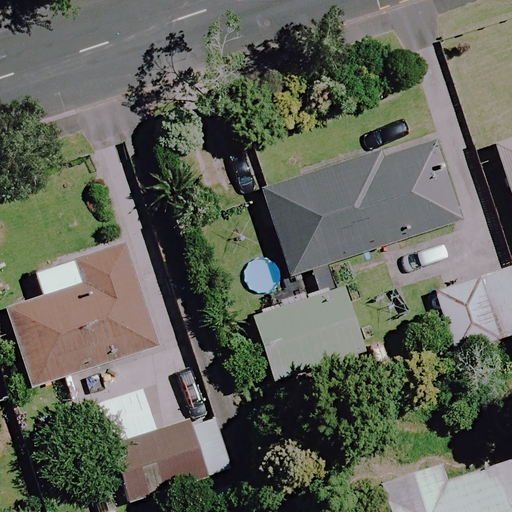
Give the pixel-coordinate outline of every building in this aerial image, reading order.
[(458,226),(430,141),(259,196),(287,281),(458,226)] [(511,143),(493,149),(511,213),(511,143)] [(157,352),(125,248),(32,277),(40,303),(4,314),(29,393),(157,352)] [(511,330),(511,278),(510,273),(431,297),(447,350),(511,330)] [(361,353),(340,291),(249,323),(270,385),(361,353)] [(210,422),(193,372),(74,413),(91,462),(107,457),(124,509),(228,474),(210,422)] [(511,511),(511,460),(426,490),(421,472),(374,488),(382,511),(511,511)]
